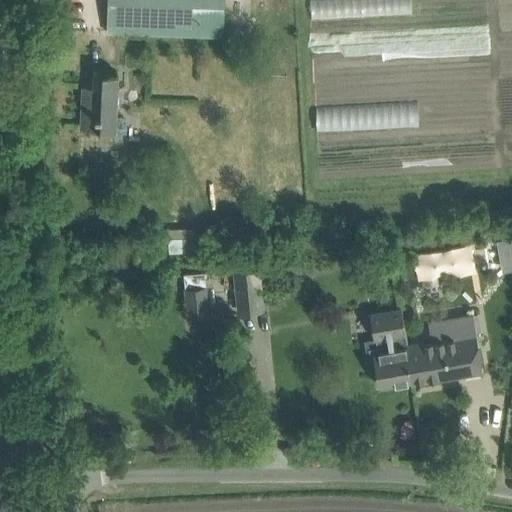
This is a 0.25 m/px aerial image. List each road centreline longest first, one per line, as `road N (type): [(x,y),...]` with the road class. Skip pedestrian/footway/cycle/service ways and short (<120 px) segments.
road 1 (unclassified): [(74,492),(226,466),(511,475)]
road 2 (unclassified): [(74,492),(22,372),(0,291)]
